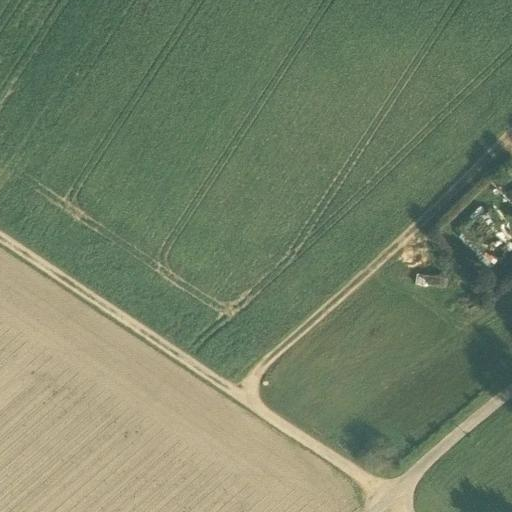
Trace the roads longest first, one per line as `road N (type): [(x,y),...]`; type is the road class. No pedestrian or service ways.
road 1 (track): [(235,393),(511,138)]
road 2 (track): [(235,393),(0,233)]
road 3 (track): [(392,495),(235,393)]
road 4 (residential): [(511,401),(392,495)]
